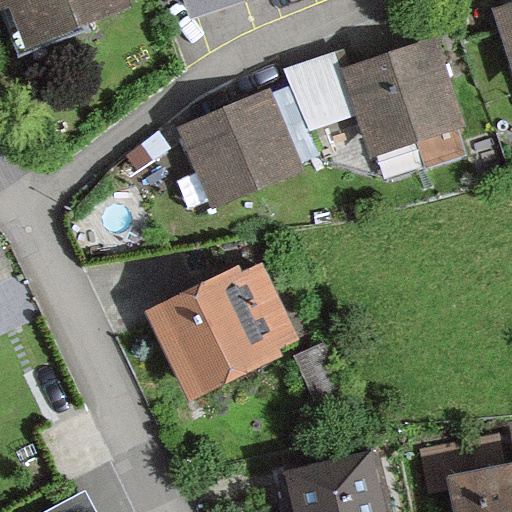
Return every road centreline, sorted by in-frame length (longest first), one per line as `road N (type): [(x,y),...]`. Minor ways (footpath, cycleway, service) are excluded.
road 1 (residential): [(16,217),(260,46),(379,0)]
road 2 (residential): [(146,511),(16,217)]
